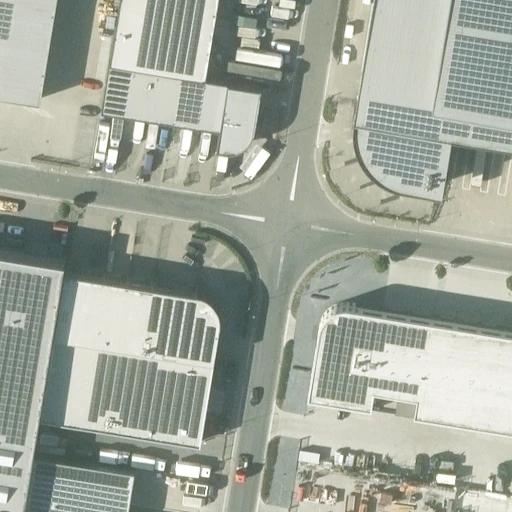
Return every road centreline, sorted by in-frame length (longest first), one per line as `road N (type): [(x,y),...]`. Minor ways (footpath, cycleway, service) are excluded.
road 1 (unclassified): [(288,225),(0,179)]
road 2 (unclassified): [(288,225),(242,511)]
road 3 (unclassified): [(326,0),(288,225)]
road 4 (unclassified): [(511,262),(288,225)]
